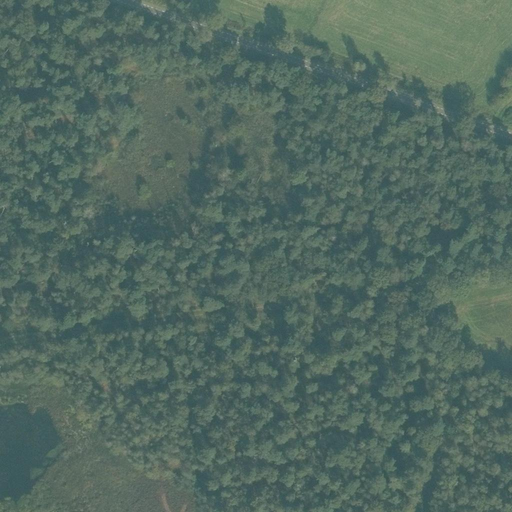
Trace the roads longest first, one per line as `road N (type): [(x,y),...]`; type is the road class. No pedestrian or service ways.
road 1 (track): [(424,279),(0,345)]
road 2 (tertiary): [(120,0),(511,136)]
road 3 (track): [(424,279),(450,405),(419,511)]
